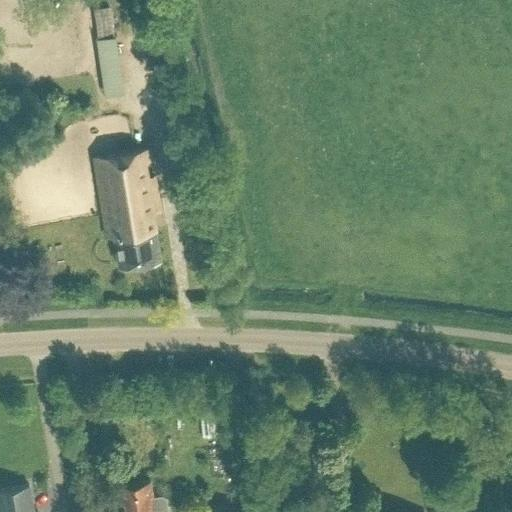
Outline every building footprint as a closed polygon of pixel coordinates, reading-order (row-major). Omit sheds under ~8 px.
[(91,27),(108,26),(106,3),(90,4),(91,27)] [(111,32),(92,33),(95,91),(115,89),(111,32)] [(153,208),(161,207),(155,171),(149,172),(146,159),(153,158),(151,144),(93,153),(106,235),(113,234),(118,263),(161,256),(153,208)] [(43,474),(32,479),(41,500),(53,494),(43,474)] [(125,511),(168,511),(166,494),(163,492),(153,493),(150,476),(117,481),(120,501),(123,500),(125,511)] [(0,511),(39,511),(39,507),(35,508),(30,482),(0,487),(0,496),(3,511),(0,511)]
